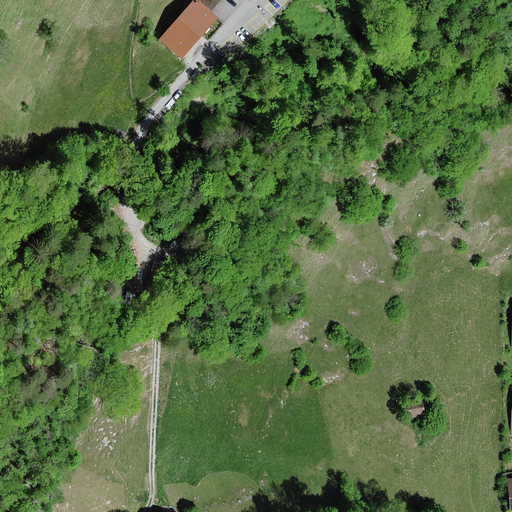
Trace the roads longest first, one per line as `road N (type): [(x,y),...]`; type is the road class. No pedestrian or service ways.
road 1 (unclassified): [(125,197),(141,129),(249,0)]
road 2 (track): [(137,0),(133,94),(147,96),(182,77)]
